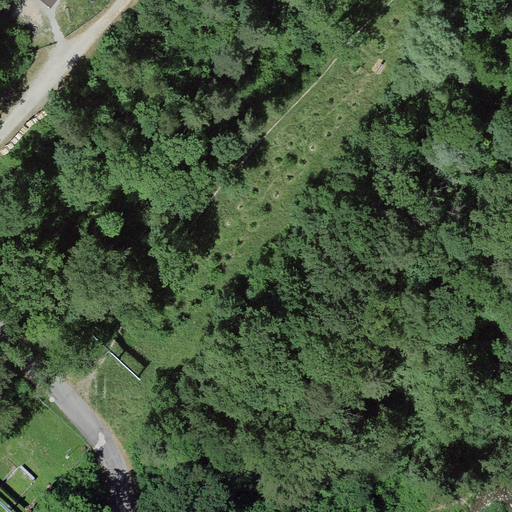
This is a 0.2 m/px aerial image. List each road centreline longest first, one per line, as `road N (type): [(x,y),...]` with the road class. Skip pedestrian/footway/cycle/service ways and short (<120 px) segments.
road 1 (track): [(118,511),(110,452),(0,328)]
road 2 (track): [(0,141),(129,0)]
